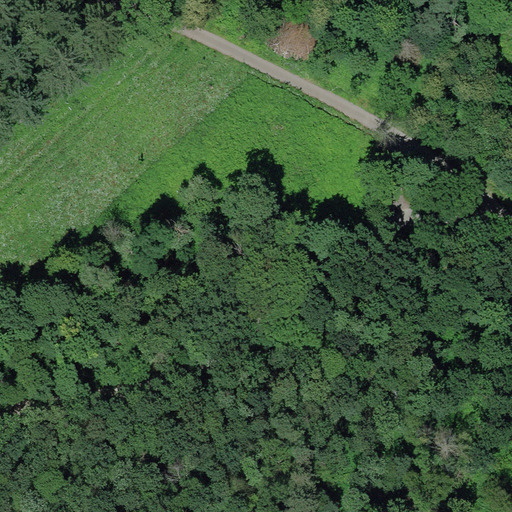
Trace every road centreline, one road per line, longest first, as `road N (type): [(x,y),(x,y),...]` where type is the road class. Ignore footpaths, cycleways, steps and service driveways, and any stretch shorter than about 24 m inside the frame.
road 1 (track): [(0,412),(71,403),(240,350),(384,231),(412,169),(415,134)]
road 2 (track): [(415,134),(288,63),(146,16),(67,0)]
road 3 (track): [(384,231),(409,217),(469,208),(509,214)]
road 4 (track): [(511,217),(415,134)]
